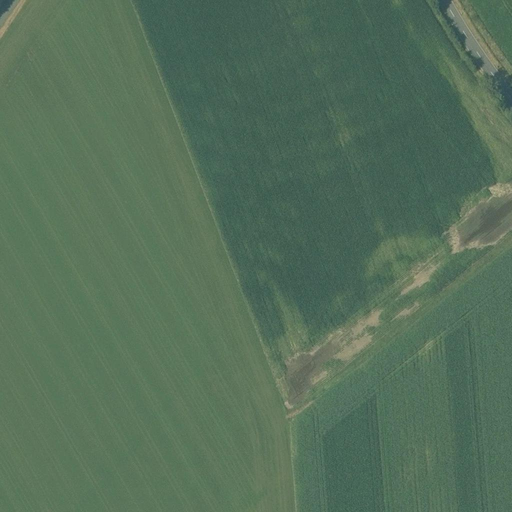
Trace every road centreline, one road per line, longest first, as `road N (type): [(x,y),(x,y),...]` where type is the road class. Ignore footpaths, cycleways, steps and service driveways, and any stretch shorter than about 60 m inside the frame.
road 1 (track): [(511,240),(286,419)]
road 2 (tertiary): [(444,0),(511,99)]
